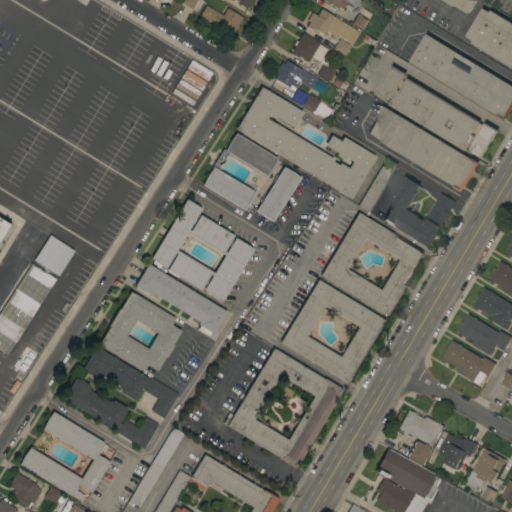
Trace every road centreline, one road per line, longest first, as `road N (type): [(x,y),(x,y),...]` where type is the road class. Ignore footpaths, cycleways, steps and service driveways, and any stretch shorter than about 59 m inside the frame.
road 1 (residential): [(286,0),(247,75),(0,454)]
road 2 (tertiary): [(511,166),(310,511)]
road 3 (residential): [(118,0),(245,78)]
road 4 (tertiary): [(395,367),(511,432)]
